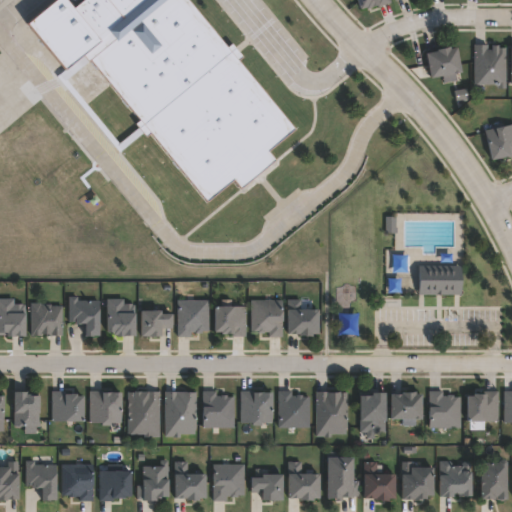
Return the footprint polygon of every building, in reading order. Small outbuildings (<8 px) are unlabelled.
[(186,0),(226,47),(230,43),(242,57),(237,61),(294,129),(267,152),(274,160),(239,189),(232,181),(205,203),(148,134),(144,137),(133,124),(138,120),(109,85),(88,60),(86,61),(80,54),(61,71),(22,24),(51,0),(62,0),(70,9),(81,0),(186,0)] [(388,0),(390,3),(378,7),(378,6),(366,10),(366,9),(359,11),(355,0),(388,0)] [(488,45),(488,50),(491,50),(491,46),(499,46),(499,49),(505,49),(505,90),(496,90),(496,86),(474,86),(474,45),(488,45)] [(457,48),(461,73),(455,74),(456,81),(444,84),(443,77),(430,79),(426,55),(437,53),(436,50),(450,48),(450,50),(457,48)] [(511,157),(491,162),(484,131),(511,125),(511,157)] [(461,294),(419,294),(419,265),(461,265),(461,294)] [(77,296),(76,300),(98,300),(98,334),(91,334),(91,335),(83,335),(83,322),(74,322),(74,321),(68,321),(68,296),(77,296)] [(24,305),(23,334),(4,334),(5,331),(0,331),(0,298),(12,298),(12,304),(21,304),(21,305),(24,305)] [(134,304),(133,334),(122,333),(122,335),(114,335),(114,334),(111,333),(111,331),(106,331),(107,298),(123,298),(123,303),(132,303),(132,304),(134,304)] [(300,299),(300,308),(318,308),(317,332),(312,332),(312,334),(298,334),(298,333),(286,332),(286,298),(300,299)] [(201,330),(201,333),(195,333),(195,332),(190,332),(190,336),(178,337),(177,300),(208,299),(209,330),(201,330)] [(282,300),(282,336),(268,336),(268,332),(264,332),(257,332),(257,331),(250,331),(251,300),(282,300)] [(39,302),(39,304),(50,304),(50,306),(61,306),(62,335),(45,336),(45,332),(40,332),(40,335),(30,335),(30,303),(39,302)] [(245,306),(244,336),(231,336),(231,332),(220,332),(220,330),(212,330),(213,306),(245,306)] [(160,309),(160,313),(171,312),(171,327),(160,328),(160,334),(139,335),(139,309),(160,309)] [(63,390),(63,393),(75,393),(75,395),(81,395),(81,422),(51,421),(51,390),(63,390)] [(251,390),(251,392),(271,391),(271,422),(241,422),(240,391),(251,390)] [(511,390),(511,422),(503,422),(503,390),(511,390)] [(27,391),(28,395),(36,394),(37,412),(38,412),(38,426),(34,426),(34,434),(23,434),(23,419),(21,419),(21,425),(12,425),(12,391),(27,391)] [(100,391),(119,391),(119,422),(109,422),(109,423),(100,423),(100,422),(88,422),(88,391),(100,391)] [(159,391),(158,436),(150,436),(150,437),(143,437),(143,434),(128,434),(128,392),(133,392),(133,391),(159,391)] [(179,433),(179,437),(172,437),(172,436),(163,436),(164,391),(195,392),(195,429),(193,429),(193,433),(179,433)] [(215,391),(215,395),(220,395),(220,394),(226,394),(226,397),(233,397),(233,428),(202,428),(202,391),(215,391)] [(291,391),(291,395),(295,395),(295,394),(302,394),(302,397),(309,396),(309,427),(278,427),(278,391),(291,391)] [(327,391),(327,392),(346,392),(346,429),(345,429),(345,433),(330,433),(330,437),(323,437),(323,436),(316,436),(316,391),(327,391)] [(385,391),(385,432),(380,432),(380,433),(373,433),(373,439),(366,439),(366,432),(359,432),(359,420),(358,420),(358,394),(372,394),(372,391),(385,391)] [(414,391),(414,393),(420,393),(420,418),(414,418),(415,425),(403,426),(403,418),(390,418),(389,393),(401,393),(401,391),(414,391)] [(442,391),(442,395),(446,396),(446,394),(453,394),(453,397),(460,397),(460,427),(428,427),(428,391),(442,391)] [(497,391),(498,420),(468,421),(468,412),(467,412),(466,395),(473,395),(473,393),(485,393),(485,391),(497,391)] [(354,458),(354,481),(358,481),(358,496),(354,496),(354,497),(343,497),(343,500),(343,501),(337,501),(337,500),(329,500),(329,497),(329,458),(354,458)] [(506,461),(506,498),(497,498),(497,496),(495,496),(495,499),(480,499),(480,462),(498,462),(500,459),(504,459),(506,461)] [(55,464),(54,500),(40,499),(41,488),(31,487),(31,485),(24,485),(25,460),(33,460),(33,464),(55,464)] [(167,460),(166,496),(159,496),(159,498),(155,498),(155,500),(142,500),(142,499),(136,498),(136,485),(141,485),(141,478),(142,478),(142,465),(160,466),(160,460),(167,460)] [(17,461),(17,498),(4,498),(4,501),(0,501),(0,466),(7,466),(7,461),(17,461)] [(318,473),(318,497),(311,497),(311,500),(305,500),(305,499),(299,499),(299,498),(287,498),(288,461),(301,462),(301,472),(318,473)] [(452,461),(451,466),(463,466),(463,462),(471,462),(471,466),(471,472),(473,472),(473,496),(441,496),(441,472),(441,461),(452,461)] [(187,462),(187,474),(204,474),(204,498),(197,498),(197,500),(185,500),(185,498),(173,498),(173,474),(173,462),(187,462)] [(376,462),(376,474),(397,474),(397,498),(390,498),(390,501),(377,501),(377,498),(365,498),(365,474),(365,462),(376,462)] [(92,464),(92,501),(79,501),(79,497),(67,497),(67,496),(61,496),(61,464),(92,464)] [(244,464),(244,495),(237,495),(237,497),(231,497),(231,496),(226,496),(226,501),(212,501),(212,485),(211,485),(211,464),(244,464)] [(432,468),(431,494),(420,494),(420,499),(414,499),(414,498),(401,498),(402,474),(410,474),(410,467),(432,468)] [(112,501),(98,501),(98,471),(129,471),(129,496),(123,496),(123,498),(112,498),(112,501)] [(281,474),(281,499),(260,499),(260,492),(250,492),(250,477),(261,478),(261,474),(281,474)]
